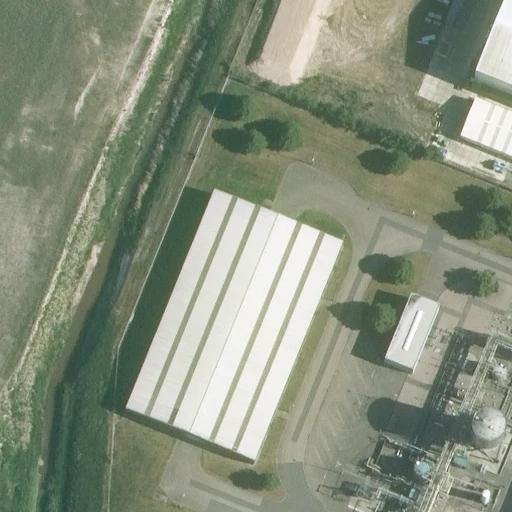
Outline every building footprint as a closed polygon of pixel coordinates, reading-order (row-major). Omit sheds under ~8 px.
[(511,0),(507,0),(473,84),(511,99),(511,0)] [(511,116),(475,102),(460,140),(511,161),(511,116)] [(125,413),(254,465),(343,247),(213,195),(125,413)] [(439,311),(411,299),(385,364),(413,375),(439,311)] [(400,415),(421,425),(436,392),(416,382),(400,415)]
